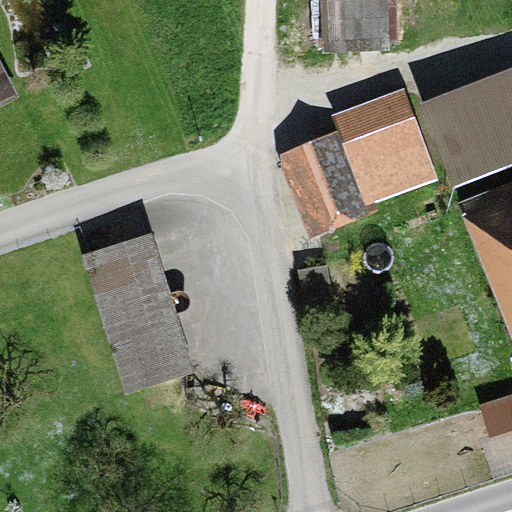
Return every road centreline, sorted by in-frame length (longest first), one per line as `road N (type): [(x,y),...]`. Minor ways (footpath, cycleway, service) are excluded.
road 1 (residential): [(311,511),(256,160)]
road 2 (residential): [(0,234),(169,178),(256,160)]
